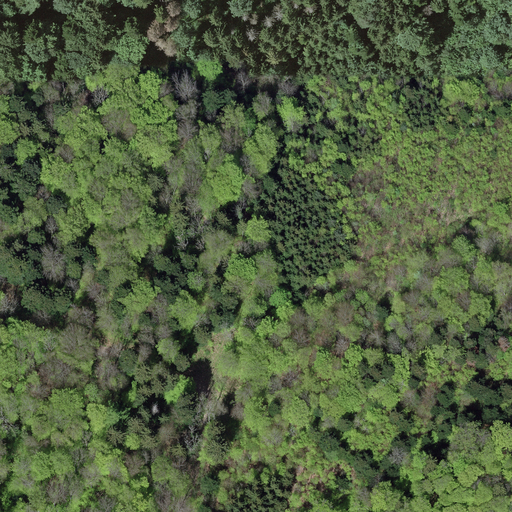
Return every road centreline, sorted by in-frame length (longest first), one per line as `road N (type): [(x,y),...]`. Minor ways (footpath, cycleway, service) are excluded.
road 1 (track): [(104,346),(31,268),(27,234),(82,96),(187,0)]
road 2 (track): [(146,358),(226,344),(337,273),(511,201)]
road 3 (track): [(184,6),(223,76),(267,95),(323,84),(420,17),(477,0)]
road 4 (track): [(0,342),(90,352),(104,346),(166,366),(197,392),(203,427),(183,511)]
